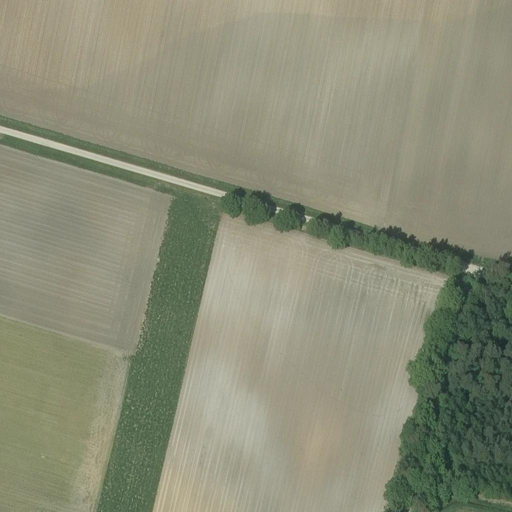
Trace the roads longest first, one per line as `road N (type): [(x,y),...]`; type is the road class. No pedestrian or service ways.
road 1 (unclassified): [(0,128),(474,269)]
road 2 (track): [(511,276),(474,269),(407,511)]
